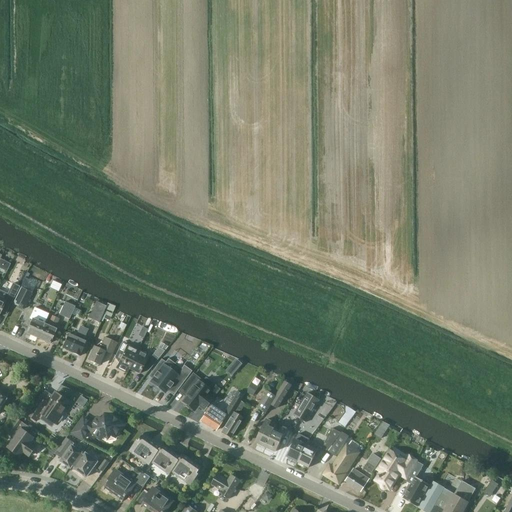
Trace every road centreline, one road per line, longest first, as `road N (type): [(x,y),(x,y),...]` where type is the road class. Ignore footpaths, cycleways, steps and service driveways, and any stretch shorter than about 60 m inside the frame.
road 1 (tertiary): [(365,511),(0,337)]
road 2 (track): [(209,308),(511,446)]
